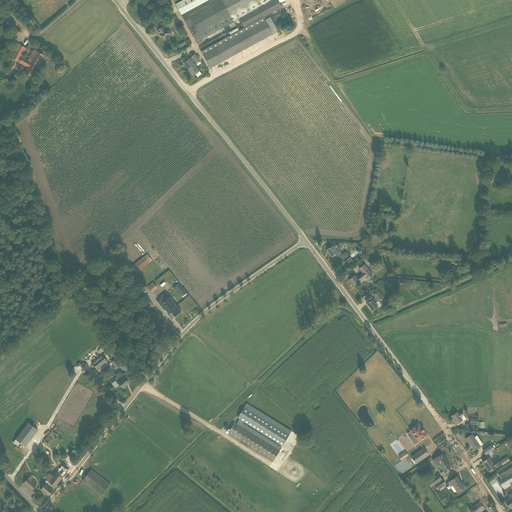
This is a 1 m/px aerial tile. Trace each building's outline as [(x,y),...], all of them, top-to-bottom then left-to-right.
[(234,22),(239,20),(244,28),(263,18),(282,8),(277,0),(173,0),(176,4),(175,5),(181,15),(196,43),(229,25),(231,30),(237,27),(234,22)] [(239,26),(237,27),(231,30),(199,48),(201,51),(201,52),(210,68),(272,35),(278,31),(270,17),(264,20),(263,18),(244,28),(241,30),(239,26)] [(159,25),(161,28),(157,31),(160,35),(165,41),(172,35),(167,29),(166,29),(164,26),(163,27),(160,23),(159,25)] [(25,73),(32,77),(45,56),(34,50),(28,61),(22,57),(27,49),(19,45),(11,58),(19,63),(28,68),(25,73)] [(197,66),(196,64),(196,63),(197,63),(200,61),(195,55),(192,57),(190,59),(184,64),(190,72),(193,76),(195,74),(198,77),(202,74),(199,71),(196,67),(197,66)] [(333,246),(327,250),(332,257),(335,255),(337,258),(342,254),(340,251),(341,251),(336,244),(333,246)] [(361,252),(362,254),(368,251),(364,245),(362,246),(356,250),(359,254),(361,252)] [(351,258),(346,252),(340,257),(344,262),(346,265),(352,260),(350,258),(351,258)] [(152,260),(147,255),(132,267),(136,273),(152,260)] [(354,287),(360,283),(359,282),(365,277),(367,279),(373,275),(365,265),(359,269),(363,274),(357,278),(355,276),(349,280),(354,287)] [(147,286),(148,287),(147,288),(149,291),(150,290),(152,292),(157,288),(153,282),(147,286)] [(179,282),(175,285),(182,296),(186,293),(179,282)] [(382,305),(379,301),(383,298),(379,292),(374,295),(375,298),(373,300),(367,304),(372,311),(378,307),(379,308),(382,305)] [(169,297),(160,305),(164,310),(166,309),(169,314),(171,312),(175,317),(181,312),(169,297)] [(102,355),(96,360),(92,363),(98,370),(108,362),(102,355)] [(112,363),(117,369),(120,366),(115,360),(112,363)] [(123,388),(129,383),(125,378),(127,377),(124,374),(123,375),(120,372),(116,376),(117,378),(114,380),(115,381),(112,384),(116,388),(120,385),(123,388)] [(238,418),(239,419),(236,424),(235,423),(228,434),(273,462),(281,447),(242,423),(243,421),(282,446),(291,432),(246,404),(238,418)] [(457,412),(451,416),(457,424),(462,420),(461,417),(464,415),(462,412),(458,414),(457,412)] [(38,430),(32,426),(29,423),(16,439),(25,447),(38,430)] [(424,431),(422,428),(418,424),(410,430),(412,434),(411,435),(414,440),(416,439),(419,442),(427,436),(424,432),(424,431)] [(466,438),(474,450),(480,446),(472,434),(466,438)] [(48,446),(54,439),(49,435),(44,443),(48,446)] [(486,455),(494,449),(491,445),(483,451),(486,455)] [(428,455),(424,449),(411,457),(416,464),(428,455)] [(405,451),(398,456),(401,461),(408,456),(405,451)] [(442,454),(435,459),(432,461),(437,467),(440,465),(444,471),(450,467),(442,454)] [(489,473),(494,469),(502,464),(498,458),(493,461),(490,457),(482,462),(489,473)] [(49,496),(60,482),(69,471),(62,465),(53,476),(50,473),(46,477),(45,476),(43,478),(47,480),(44,483),(44,484),(45,484),(41,490),(49,496)] [(110,484),(91,469),(82,481),(101,496),(110,484)] [(511,480),(511,472),(498,480),(502,487),(511,480)] [(434,485),(442,480),(438,475),(431,480),(429,477),(426,480),(431,487),(434,485)] [(457,492),(464,487),(457,477),(449,482),(451,486),(452,485),(457,492)] [(37,485),(29,478),(24,483),(32,491),(37,485)] [(445,485),(442,480),(434,485),(438,490),(445,485)] [(480,502),(470,506),(472,511),(477,511),(484,510),(480,502)]
